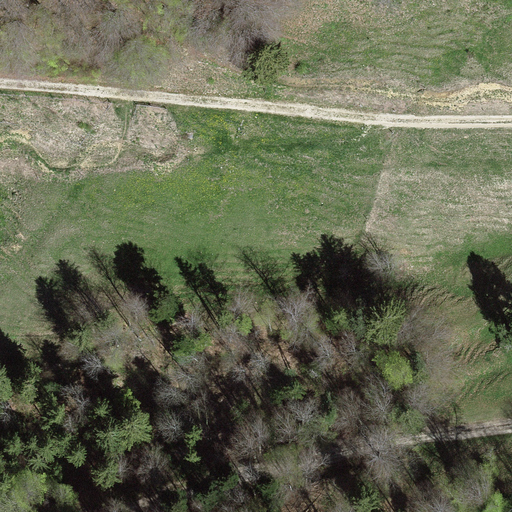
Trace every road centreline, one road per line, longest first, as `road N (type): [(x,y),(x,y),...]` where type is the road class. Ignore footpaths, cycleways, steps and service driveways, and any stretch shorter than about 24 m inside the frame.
road 1 (track): [(0,82),(511,125)]
road 2 (track): [(118,511),(233,478),(511,423)]
